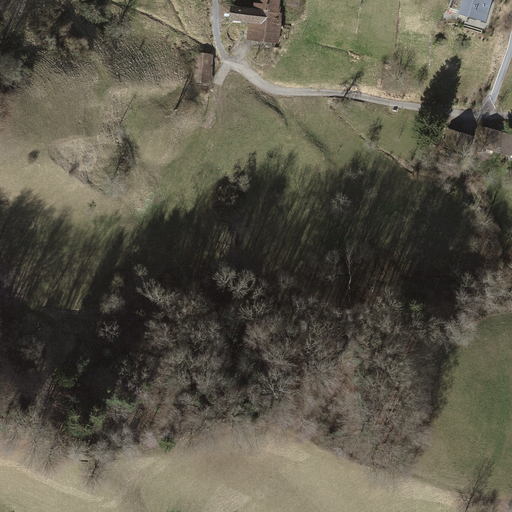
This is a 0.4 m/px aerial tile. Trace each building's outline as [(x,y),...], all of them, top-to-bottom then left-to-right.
[(280,14),(281,0),(256,0),(256,3),(253,3),(253,9),(231,6),(229,22),(250,25),(248,41),(278,45),(282,14),(280,14)] [(493,1),(487,0),(463,0),(459,16),(486,24),(493,1)] [(212,85),(214,55),(193,53),(191,83),(212,85)] [(502,131),(482,125),(478,140),(486,143),(485,148),(496,150),(497,146),(502,147),(503,132),(501,132),(502,131)] [(473,136),(446,128),(440,146),(468,153),(473,136)] [(511,132),(503,131),(503,132),(502,147),(501,154),(511,154),(511,132)]
